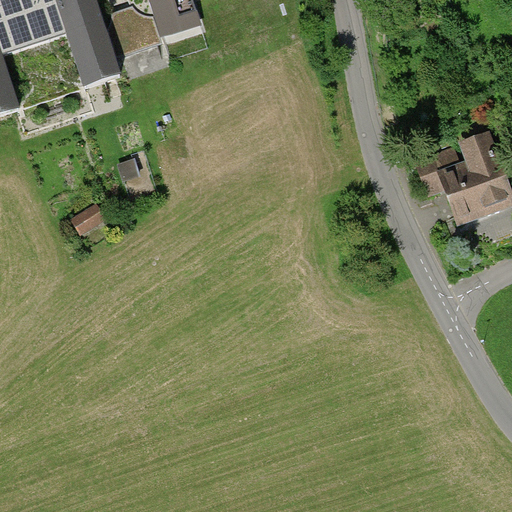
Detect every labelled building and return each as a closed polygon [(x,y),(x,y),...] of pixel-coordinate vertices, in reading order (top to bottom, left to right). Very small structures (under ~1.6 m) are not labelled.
[(52,0),(0,0),(0,52),(1,56),(64,36),(52,0)] [(118,72),(94,0),(55,0),(82,83),(118,72)] [(153,0),(162,12),(179,0),(153,0)] [(0,68),(0,114),(13,111),(0,68)] [(511,192),(488,133),(411,164),(440,234),(511,204),(511,192)] [(75,217),(81,232),(106,223),(101,208),(75,217)]
